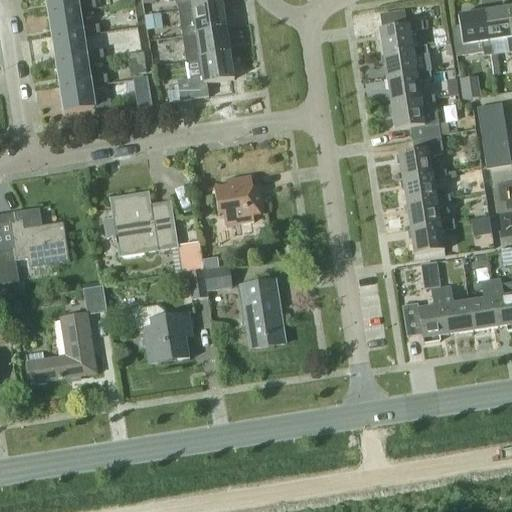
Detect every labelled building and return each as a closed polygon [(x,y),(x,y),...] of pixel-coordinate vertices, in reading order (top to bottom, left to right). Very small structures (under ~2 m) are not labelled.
[(45,0),(48,15),(78,10),(79,13),(95,11),(93,1),(78,4),(77,0),(45,0)] [(189,0),(190,4),(176,6),(178,16),(192,14),(191,10),(221,5),(220,0),(189,0)] [(192,14),(178,16),(180,31),(182,40),(196,38),(196,35),(225,31),(221,5),(191,10),(192,14)] [(511,36),(508,9),(484,13),(488,43),(491,42),(507,40),(509,54),(511,53),(511,36)] [(78,10),(48,15),(52,40),(82,35),(83,38),(98,36),(97,26),(81,29),(79,13),(78,10)] [(485,59),(491,58),(494,57),(491,42),(488,43),(484,13),(458,17),(459,28),(452,29),(456,58),(484,54),(485,59)] [(413,53),(412,49),(410,33),(423,31),(422,23),(408,25),(408,22),(407,21),(406,14),(379,18),(381,32),(380,32),(379,32),(382,57),(413,53)] [(145,17),(147,30),(159,28),(157,15),(145,17)] [(196,38),(182,40),(184,56),(185,65),(200,63),(199,60),(229,55),(225,31),(196,35),(196,38)] [(82,35),(52,40),(55,65),(86,60),(86,63),(102,61),(101,51),(85,54),(83,38),(82,35)] [(382,57),(386,82),(417,78),(416,74),(414,58),(427,56),(426,47),(412,49),(413,53),(382,57)] [(188,81),(177,82),(180,103),(208,99),(206,85),(233,81),(229,55),(199,60),(200,63),(185,65),(188,81)] [(498,56),(494,57),(491,58),(494,77),(501,76),(498,56)] [(86,60),(55,65),(59,90),(90,85),(90,87),(106,85),(105,76),(89,79),(86,63),(86,60)] [(386,82),(390,107),(421,103),(420,99),(418,83),(442,79),(441,74),(430,75),(430,72),(416,74),(417,78),(386,82)] [(133,82),(136,102),(135,102),(136,110),(152,108),(147,79),(133,82)] [(480,98),(477,80),(460,83),(463,101),(480,98)] [(93,104),(90,87),(90,85),(59,90),(63,115),(92,110),(93,114),(110,111),(109,101),(93,104)] [(440,137),(440,138),(449,136),(447,124),(438,126),(435,106),(434,97),(420,99),(421,103),(390,107),(394,133),(410,130),(412,142),(440,137)] [(477,109),(479,121),(503,118),(502,106),(477,109)] [(503,118),(479,121),(481,134),(505,130),(503,118)] [(505,130),(481,134),(483,147),(507,143),(505,130)] [(398,156),(402,181),(432,177),(432,174),(429,158),(443,156),(440,138),(440,137),(412,142),(414,153),(398,156)] [(507,143),(483,147),(485,158),(509,155),(507,143)] [(509,155),(485,158),(487,171),(511,167),(509,155)] [(402,181),(406,206),(436,201),(435,199),(433,183),(447,181),(445,172),(432,174),(432,177),(402,181)] [(252,190),(250,178),(225,182),(226,187),(213,189),(218,218),(222,217),(224,230),(253,225),(252,219),(264,217),(262,201),(260,202),(258,189),(252,190)] [(150,206),(148,194),(109,200),(112,220),(102,222),(105,241),(113,240),(114,245),(116,245),(118,259),(178,250),(170,203),(150,206)] [(449,197),(435,199),(436,201),(406,206),(410,231),(440,227),(439,224),(438,213),(444,206),(451,205),(449,197)] [(40,228),(37,212),(12,216),(14,224),(8,225),(12,251),(0,252),(0,286),(19,284),(15,263),(27,262),(28,270),(69,264),(62,225),(40,228)] [(440,227),(410,231),(414,257),(444,252),(441,232),(454,230),(453,222),(439,224),(440,227)] [(187,275),(203,273),(199,245),(178,248),(182,275),(187,275)] [(444,252),(414,257),(414,263),(445,258),(444,252)] [(487,257),(476,259),(478,269),(489,267),(487,257)] [(204,271),(219,268),(218,259),(203,262),(204,271)] [(436,265),(420,267),(422,280),(438,277),(436,265)] [(203,273),(206,294),(231,290),(227,269),(203,273)] [(207,300),(206,294),(203,273),(187,275),(191,303),(207,300)] [(285,346),(275,282),(241,288),(251,351),(285,346)] [(500,282),(491,283),(498,329),(501,329),(506,328),(507,333),(511,332),(511,297),(503,299),(500,282)] [(484,302),(468,304),(473,333),(498,329),(491,283),(481,285),(484,302)] [(82,291),(86,316),(86,317),(106,314),(101,288),(82,291)] [(450,289),(440,291),(448,337),(473,333),(468,304),(453,307),(450,289)] [(445,338),(448,337),(440,291),(434,292),(431,292),(434,309),(428,310),(418,312),(418,306),(402,308),(407,339),(421,337),(422,340),(423,346),(440,343),(439,339),(445,338)] [(164,313),(157,308),(136,311),(131,318),(133,331),(141,330),(144,350),(148,350),(151,367),(189,361),(186,340),(192,339),(188,314),(164,318),(164,313)] [(96,376),(86,317),(86,316),(60,320),(66,358),(42,361),(41,355),(23,357),(28,387),(96,376)]
